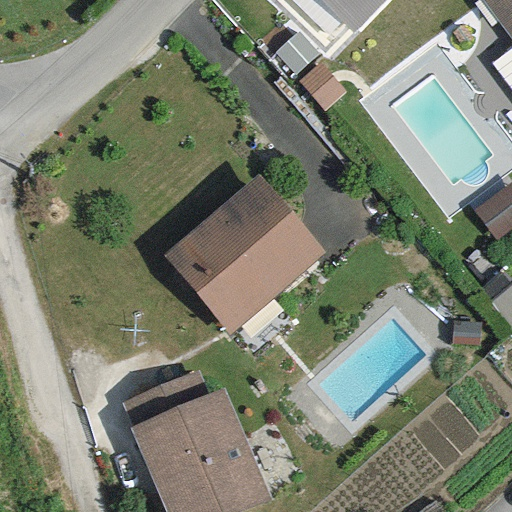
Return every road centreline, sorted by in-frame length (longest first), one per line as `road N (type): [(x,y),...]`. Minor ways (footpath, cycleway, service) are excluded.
road 1 (residential): [(93,511),(0,226)]
road 2 (residential): [(155,0),(75,78),(20,105),(1,105)]
